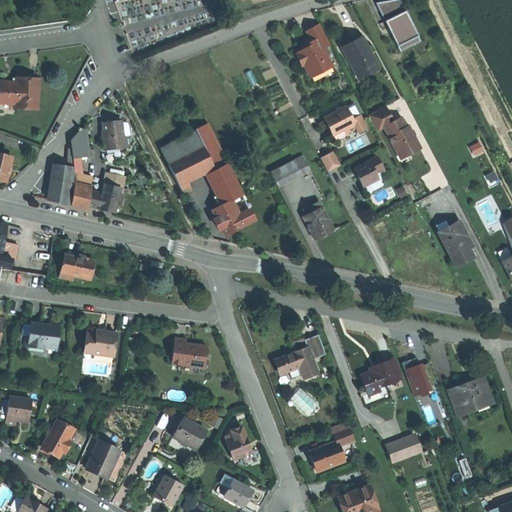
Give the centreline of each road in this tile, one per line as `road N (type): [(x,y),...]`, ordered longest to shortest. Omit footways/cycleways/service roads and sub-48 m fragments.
road 1 (residential): [(221,289),(493,342),(511,392)]
road 2 (residential): [(0,45),(99,29),(105,42),(97,96),(9,210)]
road 3 (secondary): [(220,261),(511,316)]
road 4 (residential): [(0,289),(201,317),(226,312)]
road 5 (secondary): [(9,210),(220,261)]
road 6 (residential): [(226,312),(291,491)]
